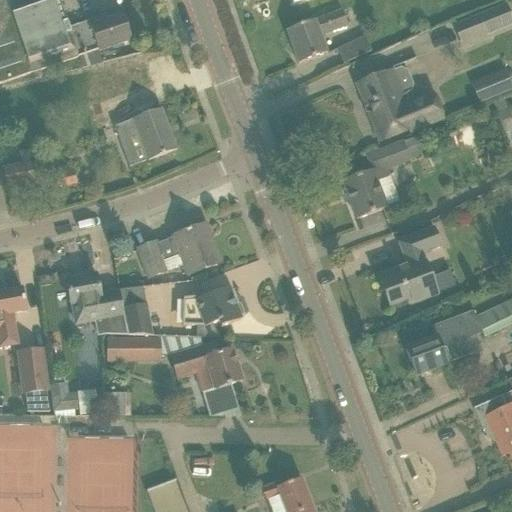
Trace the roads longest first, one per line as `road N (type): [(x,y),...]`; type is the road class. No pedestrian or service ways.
road 1 (tertiary): [(388,511),(251,162)]
road 2 (residential): [(251,162),(165,198),(0,245)]
road 3 (tertiary): [(251,162),(194,0)]
road 4 (unknown): [(288,256),(157,304)]
